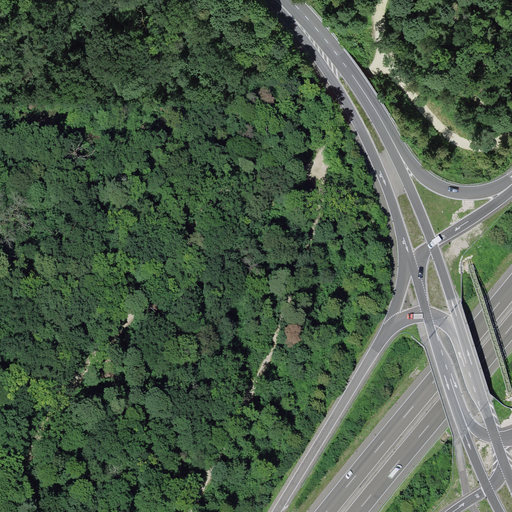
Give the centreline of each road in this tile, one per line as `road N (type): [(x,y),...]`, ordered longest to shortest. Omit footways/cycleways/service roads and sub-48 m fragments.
road 1 (track): [(324,160),(222,194),(71,387),(0,406)]
road 2 (track): [(335,123),(314,233),(261,374),(191,511)]
road 3 (motorway): [(511,287),(326,511)]
road 4 (secondary): [(276,0),(343,91),(404,235)]
road 5 (motorway): [(357,511),(511,323)]
road 6 (motorway): [(385,336),(279,511)]
road 7 (secondary): [(396,156),(357,86),(280,0)]
road 8 (track): [(383,64),(456,139),(492,145),(511,128)]
road 9 (motorway): [(511,176),(495,188),(448,191),(396,156)]
